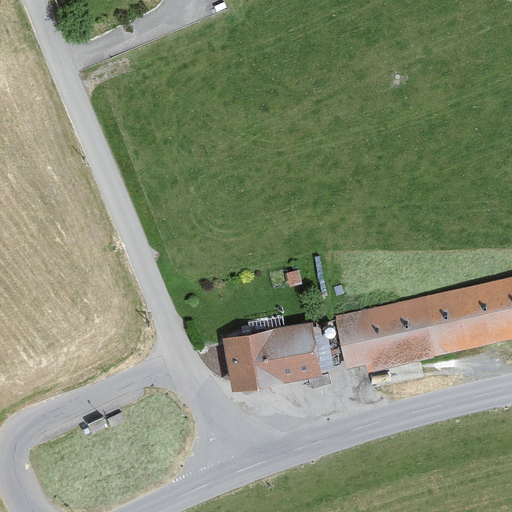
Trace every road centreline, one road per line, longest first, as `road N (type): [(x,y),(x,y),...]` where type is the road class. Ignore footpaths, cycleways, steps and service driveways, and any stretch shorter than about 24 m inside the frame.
road 1 (unclassified): [(237,471),(37,0)]
road 2 (tertiary): [(511,395),(437,409),(237,471)]
